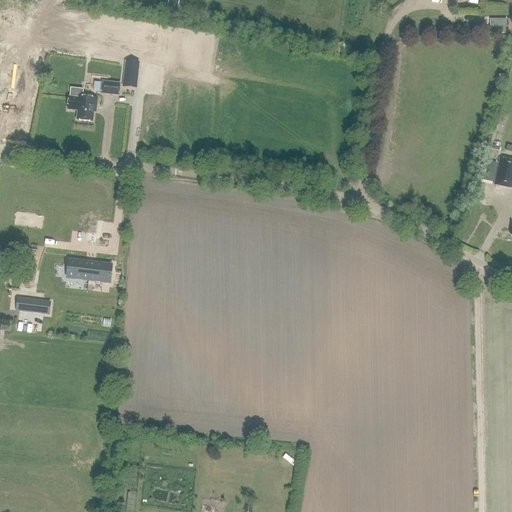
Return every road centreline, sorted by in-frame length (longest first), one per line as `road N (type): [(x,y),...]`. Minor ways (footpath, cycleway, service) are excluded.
road 1 (unclassified): [(511,282),(329,193),(0,149)]
road 2 (track): [(443,3),(409,6),(389,22),(352,201)]
